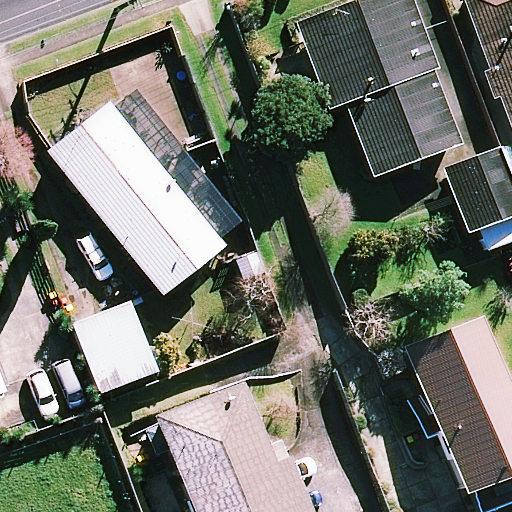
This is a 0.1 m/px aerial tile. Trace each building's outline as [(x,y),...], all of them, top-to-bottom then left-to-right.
[(463,165),(405,0),(366,0),(295,25),(325,112),(343,106),(369,181),(399,170),(404,185),(463,165)] [(511,0),(458,0),(511,144),(511,0)] [(218,250),(105,107),(45,155),(158,298),(218,250)] [(511,241),(511,198),(496,155),(443,174),(473,256),(511,241)] [(152,375),(126,306),(71,326),(97,396),(152,375)] [(490,511),(511,503),(511,398),(481,321),(403,352),(466,511),(490,511)] [(265,449),(242,388),(154,420),(188,511),(301,511),(276,445),(265,449)]
